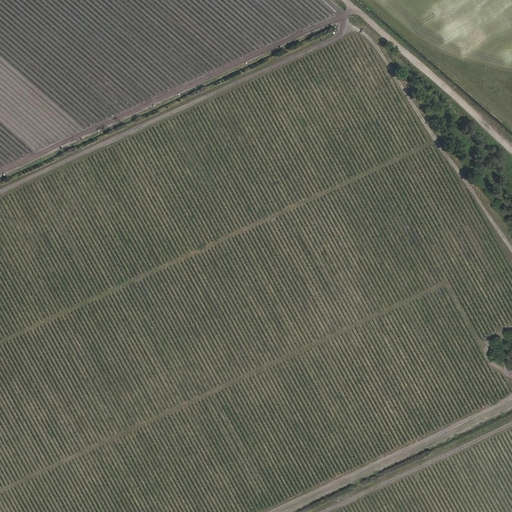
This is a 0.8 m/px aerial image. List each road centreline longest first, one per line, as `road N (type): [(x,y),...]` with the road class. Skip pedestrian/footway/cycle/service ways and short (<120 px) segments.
road 1 (track): [(0,172),(355,6)]
road 2 (track): [(511,248),(377,46),(341,14)]
road 3 (track): [(271,511),(511,399)]
road 4 (track): [(511,142),(347,0)]
road 5 (track): [(317,511),(511,420)]
